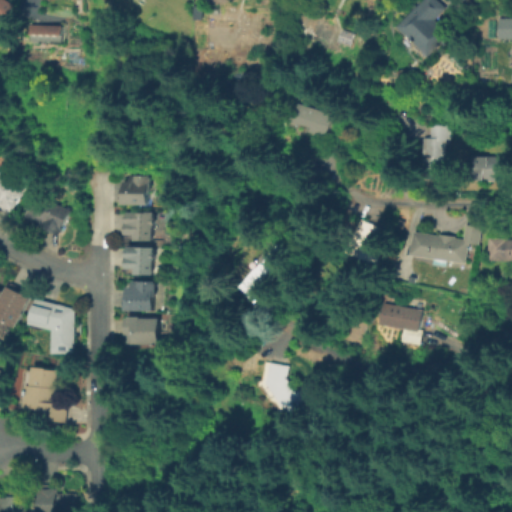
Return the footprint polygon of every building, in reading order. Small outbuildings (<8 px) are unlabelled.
[(0,0),(0,18),(4,21),(14,4),(7,0),(0,0)] [(454,33),(433,55),(402,26),(425,0),(441,0),(450,8),(439,19),(454,33)] [(511,18),(511,39),(502,39),(502,18),(511,18)] [(66,26),(65,43),(34,42),(33,25),(66,26)] [(336,114),(329,136),(314,131),(315,127),(294,120),(299,102),(336,114)] [(430,124),(450,124),(451,159),(443,159),(443,176),(431,176),(431,158),(422,159),(422,137),(430,136),(430,124)] [(511,180),(471,181),(471,160),(492,160),(492,156),(511,156),(511,180)] [(0,172),(8,177),(11,176),(29,186),(13,214),(0,206),(0,172)] [(152,177),(152,207),(127,207),(127,184),(132,183),(132,177),(152,177)] [(72,211),(61,235),(43,227),(45,222),(30,215),(39,196),(72,211)] [(155,214),(155,243),(135,243),(134,238),(129,237),(129,214),(155,214)] [(386,227),(378,244),(362,237),(369,220),(386,227)] [(486,225),(484,244),(474,243),(472,263),(417,255),(419,231),(445,235),(445,233),(459,236),(459,237),(468,238),(470,224),(486,225)] [(511,239),(511,260),(493,260),(493,237),(510,237),(510,239),(511,239)] [(294,254),(265,291),(263,290),(259,294),(247,284),(250,280),(249,279),(258,268),(260,269),(280,243),(294,254)] [(155,249),(155,277),(136,277),(135,271),(129,271),(129,249),(155,249)] [(154,296),(154,312),(127,312),(127,300),(129,300),(129,289),(133,289),(133,283),(156,283),(156,296),(154,296)] [(2,294),(4,295),(9,286),(32,297),(17,327),(10,323),(9,325),(0,320),(0,289),(4,291),(2,294)] [(75,309),(76,351),(69,351),(69,352),(54,352),(54,329),(32,323),(38,299),(75,309)] [(434,317),(432,329),(424,328),(424,331),(387,325),(391,303),(427,310),(426,316),(434,317)] [(142,319),(142,321),(160,320),(160,347),(136,346),(136,345),(129,345),(129,320),(131,320),(131,319),(142,319)] [(245,366),(237,368),(233,357),(241,355),(245,366)] [(290,377),(299,390),(306,385),(320,406),(297,421),(271,383),(275,363),(293,366),(290,377)] [(48,367),(60,369),(58,387),(60,387),(59,401),(70,403),(68,421),(41,418),(42,409),(24,407),(28,368),(35,369),(35,366),(48,367)] [(29,488),(29,498),(30,498),(30,511),(0,511),(0,497),(11,498),(11,488),(29,488)] [(78,494),(78,511),(43,511),(43,490),(59,490),(60,494),(78,494)]
